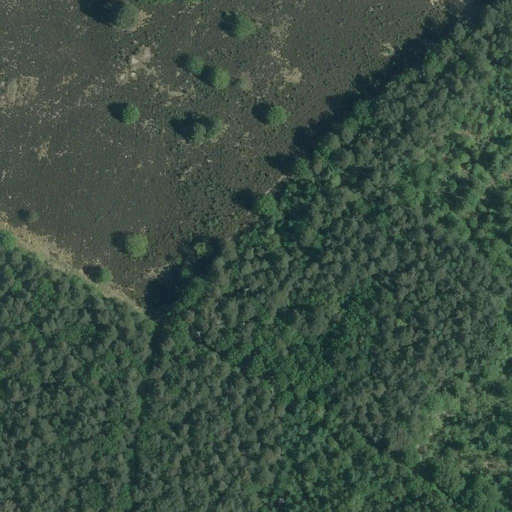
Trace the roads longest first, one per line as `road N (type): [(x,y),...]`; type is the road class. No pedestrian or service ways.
road 1 (track): [(503,0),(288,168),(164,324)]
road 2 (track): [(482,511),(355,429),(164,324)]
road 3 (track): [(164,324),(125,511)]
road 4 (track): [(164,324),(0,234)]
